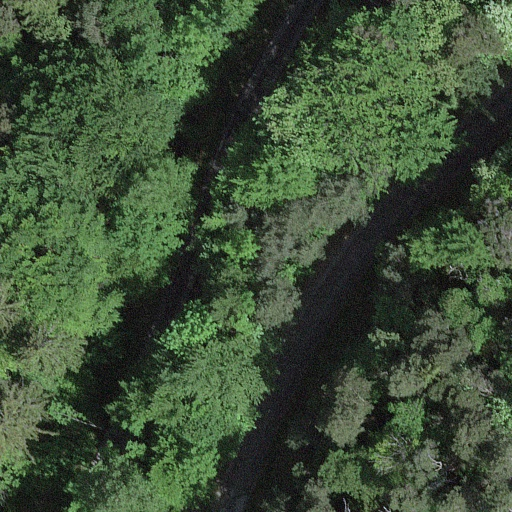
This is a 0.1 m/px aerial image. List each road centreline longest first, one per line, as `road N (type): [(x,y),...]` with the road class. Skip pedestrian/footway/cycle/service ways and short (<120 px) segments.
road 1 (unclassified): [(297,0),(248,90),(170,308),(83,511)]
road 2 (track): [(225,511),(361,252),(511,107)]
